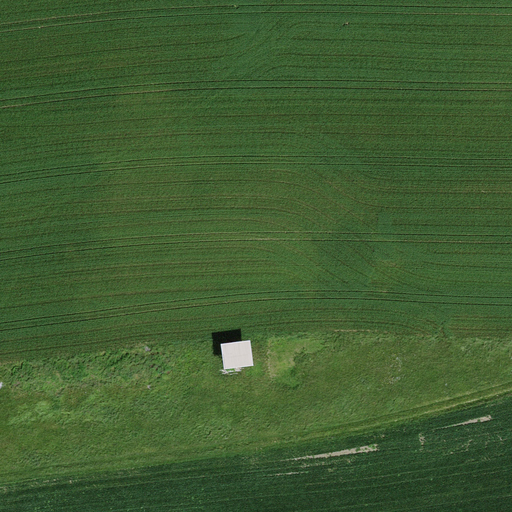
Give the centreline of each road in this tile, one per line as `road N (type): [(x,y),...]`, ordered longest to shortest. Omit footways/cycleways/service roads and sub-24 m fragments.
road 1 (track): [(511,385),(327,432),(222,446)]
road 2 (track): [(222,446),(0,477)]
